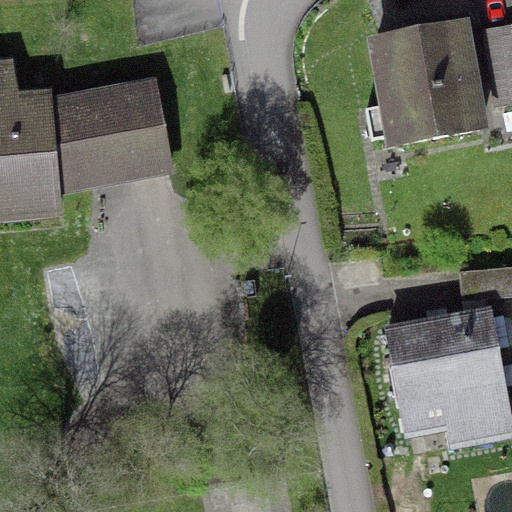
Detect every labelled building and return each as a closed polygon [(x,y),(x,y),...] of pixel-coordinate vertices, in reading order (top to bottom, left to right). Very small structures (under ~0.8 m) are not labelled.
[(477,134),(457,29),(372,44),(384,110),(363,114),(368,145),(390,141),(391,150),(477,134)] [(493,111),(511,107),(511,29),(481,35),(493,111)] [(0,214),(50,210),(48,189),(149,171),(161,168),(147,89),(41,109),(40,101),(10,104),(4,67),(0,67),(0,214)] [(511,271),(456,276),(459,306),(511,300),(511,271)] [(508,437),(486,317),(384,336),(391,374),(405,371),(412,406),(440,401),(449,448),(508,437)]
